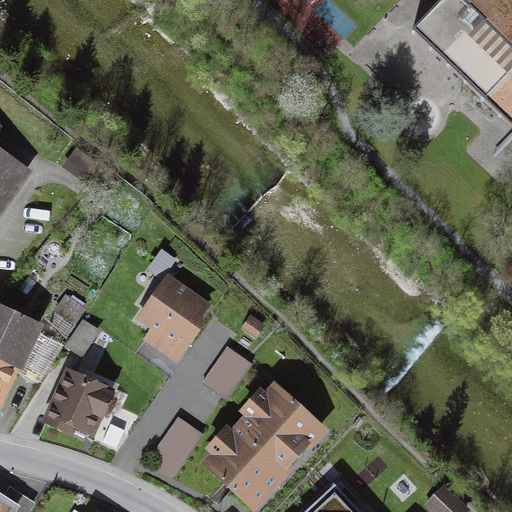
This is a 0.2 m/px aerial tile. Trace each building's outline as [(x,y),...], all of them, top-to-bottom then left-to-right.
[(511,0),(442,0),(411,33),(511,129),(511,0)] [(76,153),(66,167),(86,182),(97,167),(76,153)] [(0,204),(22,175),(0,159),(0,204)] [(196,320),(205,307),(168,281),(141,318),(179,344),(188,331),(198,330),(196,320)] [(66,297),(56,311),(73,322),(82,308),(66,297)] [(0,310),(0,393),(13,366),(19,369),(38,328),(0,310)] [(82,323),(68,345),(81,353),(95,332),(82,323)] [(226,401),(251,365),(227,348),(202,384),(226,401)] [(68,375),(48,420),(70,430),(73,424),(91,432),(109,394),(68,375)] [(275,390),(208,465),(253,505),(320,431),(275,390)] [(202,435),(178,418),(153,454),(177,471),(202,435)] [(359,511),(334,485),(305,511),(359,511)] [(444,489),(428,505),(435,511),(463,511),(466,510),(444,489)] [(0,511),(11,511),(14,508),(0,498),(0,511)]
